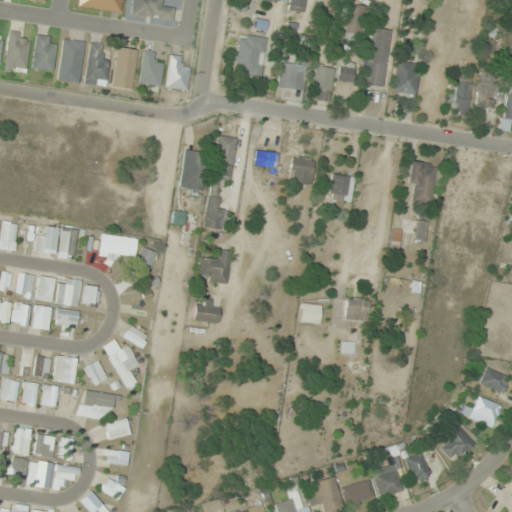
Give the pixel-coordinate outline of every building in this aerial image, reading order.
[(121,0),(78,0),(78,6),(121,11),(121,0)] [(131,0),(129,15),(171,21),(173,8),(161,6),(161,0),(131,0)] [(303,12),(304,0),(268,0),(288,3),(287,10),(303,12)] [(344,32),(359,35),(364,9),(349,6),(344,32)] [(383,87),(389,30),(369,28),(363,85),(383,87)] [(499,31),(489,28),(483,47),(493,50),(499,31)] [(20,32),(10,31),(3,69),(24,73),(30,40),(19,38),(20,32)] [(231,74),(259,78),(265,37),(237,33),(231,74)] [(56,38),(35,35),(31,69),(52,71),(56,38)] [(57,80),(78,83),(83,41),(62,38),(57,80)] [(84,83),(105,86),(108,55),(100,54),(101,44),(89,43),(84,83)] [(111,86),(130,89),(136,49),(116,47),(111,86)] [(152,62),(153,52),(142,51),(138,83),(158,86),(161,64),(152,62)] [(189,67),(179,65),(180,56),(170,54),(164,87),(185,90),(189,67)] [(276,87),(302,90),(305,65),(279,62),(276,87)] [(337,80),(351,82),(354,64),(340,62),(337,80)] [(416,63),(394,63),(393,93),(415,93),(416,63)] [(328,101),(333,68),(315,66),(311,99),(328,101)] [(511,81),(502,82),(506,121),(511,120),(511,81)] [(492,83),(478,83),(478,109),(492,109),(492,83)] [(235,138),(215,136),(203,227),(226,230),(228,210),(215,209),(219,180),(229,181),(235,138)] [(201,191),(205,152),(183,150),(178,188),(201,191)] [(275,167),(276,152),(254,150),(252,164),(275,167)] [(313,159),(291,157),(288,182),(310,185),(313,159)] [(414,185),(412,201),(432,203),(435,165),(409,162),(407,184),(414,185)] [(354,178),(331,174),(327,195),(350,199),(354,178)] [(0,234),(0,249),(14,250),(16,223),(1,222),(0,234)] [(53,254),(56,228),(45,226),(43,235),(36,234),(33,251),(53,254)] [(76,229),(61,227),(58,256),(74,257),(76,229)] [(181,243),(190,245),(194,230),(185,228),(181,243)] [(97,252),(133,258),(136,239),(100,233),(97,252)] [(146,276),(157,254),(143,247),(132,269),(146,276)] [(224,284),(229,251),(219,250),(218,260),(199,257),(196,274),(206,275),(205,282),(224,284)] [(9,272),(0,271),(0,290),(8,291),(9,272)] [(33,275),(19,273),(16,293),(31,295),(33,275)] [(35,300),(50,302),(53,277),(37,276),(35,300)] [(76,305),(79,280),(58,278),(56,303),(76,305)] [(81,303),(95,305),(99,288),(84,285),(81,303)] [(0,321),(7,322),(9,300),(0,299),(0,321)] [(367,299),(344,299),(344,321),(367,321),(367,299)] [(195,301),(192,320),(216,323),(219,304),(195,301)] [(27,325),(29,304),(13,303),(11,323),(27,325)] [(318,324),(319,305),(300,304),(299,323),(318,324)] [(49,307),(33,305),(31,329),(47,330),(49,307)] [(75,309),(54,309),(54,325),(61,325),(61,334),(75,334),(75,309)] [(147,337),(129,324),(121,336),(139,348),(147,337)] [(342,353),(352,353),(353,342),(342,342),(342,353)] [(136,384),(129,370),(137,365),(127,345),(108,355),(125,389),(136,384)] [(0,372),(8,373),(8,352),(0,352),(0,372)] [(50,358),(36,355),(31,375),(45,379),(50,358)] [(51,380),(71,384),(76,359),(55,355),(51,380)] [(106,377),(94,360),(83,368),(94,385),(106,377)] [(507,376),(485,367),(478,383),(499,393),(507,376)] [(17,380),(3,379),(0,400),(15,402),(17,380)] [(19,402),(32,406),(38,385),(24,381),(19,402)] [(41,406),(55,407),(56,386),(42,385),(41,406)] [(77,415),(106,421),(111,395),(82,389),(77,415)] [(460,413),(489,428),(500,407),(478,396),(472,409),(464,405),(460,413)] [(129,434),(125,418),(103,423),(107,440),(129,434)] [(451,462),(472,444),(457,427),(436,444),(451,462)] [(12,453),(28,455),(30,429),(14,428),(12,453)] [(0,451),(4,452),(8,432),(0,430),(0,451)] [(50,458),(54,438),(36,433),(32,454),(50,458)] [(70,460),(72,439),(60,439),(58,459),(70,460)] [(125,453),(107,449),(104,462),(123,466),(125,453)] [(428,475),(421,452),(403,458),(410,481),(428,475)] [(27,459),(11,457),(7,482),(22,485),(27,459)] [(50,463),(36,461),(33,484),(47,486),(50,463)] [(78,467),(55,463),(50,488),(61,490),(63,479),(75,481),(78,467)] [(378,497),(400,491),(394,464),(371,470),(378,497)] [(99,490),(116,500),(124,488),(106,478),(99,490)] [(334,478),(305,484),(309,507),(321,505),(322,511),(327,511),(340,509),(334,478)] [(341,486),(345,505),(372,500),(369,481),(341,486)] [(275,511),(294,511),(294,510),(301,508),(297,496),(273,504),(275,511)] [(26,511),(27,506),(13,503),(11,511),(26,511)] [(263,511),(261,503),(246,507),(247,511),(263,511)]
